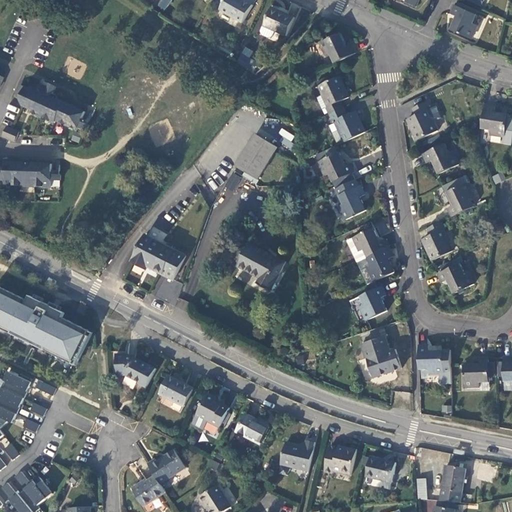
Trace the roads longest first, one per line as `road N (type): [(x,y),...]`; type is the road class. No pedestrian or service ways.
road 1 (residential): [(397,34),(386,77),(418,306),(453,326),(501,329),(511,321)]
road 2 (residential): [(138,314),(141,337),(152,345),(321,424),(398,443),(417,431)]
road 3 (secondary): [(138,314),(313,398),(417,431)]
road 4 (secondary): [(0,241),(138,314)]
road 5 (residential): [(511,76),(397,34)]
